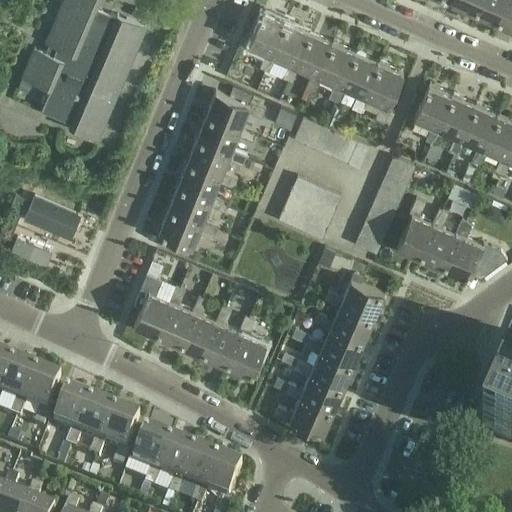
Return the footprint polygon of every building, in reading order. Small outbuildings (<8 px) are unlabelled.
[(32,49),(20,79),(48,90),(39,112),(68,125),(67,128),(93,138),(112,91),(118,93),(140,41),(134,38),(140,25),(116,15),(115,17),(94,9),(98,0),(62,0),(44,43),(48,45),(44,54),(32,49)] [(451,0),(450,2),(475,12),(480,0),(451,0)] [(480,0),(475,12),(498,22),(507,0),(480,0)] [(511,0),(507,0),(498,22),(511,28),(511,0)] [(258,66),(268,70),(275,55),(271,53),(286,20),(262,9),(247,43),(265,51),(258,66)] [(275,55),(268,70),(275,56),(288,62),(282,76),(291,81),(298,66),(298,65),(294,64),(309,30),(286,20),(271,53),(275,55)] [(298,65),(298,66),(311,72),(305,86),(316,91),(323,76),(317,74),(332,40),(309,30),(294,64),(298,65)] [(323,76),(316,91),(322,77),(334,82),(327,96),(337,100),(343,86),(344,85),(340,84),(355,50),(332,40),(317,74),(323,76)] [(344,85),(343,86),(357,92),(351,106),(360,111),(367,96),(367,95),(363,94),(378,61),(355,50),(340,84),(344,85)] [(367,95),(367,96),(380,102),(374,117),(383,121),(390,105),(388,104),(402,71),(378,61),(363,94),(367,95)] [(426,138),(435,142),(442,127),(438,126),(453,93),(429,83),(415,116),(432,123),(426,138)] [(215,89),(205,114),(239,128),(240,124),(241,124),(246,111),(261,116),(265,107),(249,100),(248,103),(215,89)] [(442,127),(435,142),(441,128),(455,134),(449,149),(459,153),(465,138),(461,136),(476,103),(453,93),(438,126),(442,127)] [(465,138),(478,144),(472,159),(481,163),(488,148),(484,146),(499,113),(476,103),(461,136),(465,138)] [(297,111),(279,104),(273,120),(291,128),(297,111)] [(488,148),(481,163),(487,148),(501,154),(495,169),(505,173),(511,158),(507,157),(511,145),(511,118),(499,113),(484,146),(488,148)] [(205,114),(195,137),(229,151),(231,147),(237,134),(251,139),(255,130),(241,124),(240,124),(239,128),(205,114)] [(293,138),(304,142),(313,120),(302,116),(293,138)] [(313,120),(304,142),(315,147),(324,125),(313,120)] [(324,125),(315,147),(326,152),(335,130),(324,125)] [(335,130),(326,152),(337,157),(346,134),(335,130)] [(346,134),(337,157),(348,161),(357,139),(346,134)] [(195,137),(186,161),(220,174),(221,170),(222,171),(227,157),(242,163),(246,153),(231,147),(229,151),(195,137)] [(357,139),(348,161),(359,166),(368,144),(357,139)] [(394,156),(389,167),(411,176),(415,166),(394,156)] [(212,194),(218,181),(232,187),(236,177),(222,171),(221,170),(220,174),(186,161),(177,184),(210,198),(212,194)] [(389,167),(384,177),(406,187),(411,176),(389,167)] [(296,174),(292,185),(313,195),(318,184),(296,174)] [(384,177),(379,188),(401,198),(406,187),(384,177)] [(477,189),(453,179),(447,192),(471,202),(477,189)] [(177,184),(167,208),(201,221),(202,217),(203,218),(208,204),(223,210),(227,200),(212,194),(210,198),(177,184)] [(318,184),(313,195),(335,204),(340,193),(318,184)] [(292,185),(287,196),(308,206),(313,195),(292,185)] [(379,188),(374,199),(396,209),(401,198),(379,188)] [(26,197),(14,193),(6,215),(17,219),(26,197)] [(23,217),(56,231),(66,207),(33,194),(23,217)] [(313,195),(308,206),(330,215),(335,204),(313,195)] [(287,196),(282,207),(304,217),(308,206),(287,196)] [(396,245),(421,256),(435,223),(432,221),(418,215),(425,200),(415,196),(408,212),(411,213),(396,245)] [(374,199),(369,210),(391,220),(396,209),(374,199)] [(308,206),(304,217),(325,226),(330,215),(308,206)] [(435,223),(421,256),(444,266),(458,233),(455,232),(455,231),(441,225),(448,211),(438,206),(432,221),(435,223)] [(304,217),(282,207),(277,218),(299,227),(304,217)] [(158,232),(166,235),(162,246),(187,256),(199,227),(214,233),(218,224),(203,218),(202,217),(201,221),(167,208),(158,232)] [(369,210),(364,221),(386,231),(391,220),(369,210)] [(6,215),(0,229),(0,234),(10,238),(17,219),(6,215)] [(56,231),(23,217),(13,241),(46,254),(56,231)] [(304,217),(299,227),(320,237),(325,226),(304,217)] [(458,233),(444,266),(467,277),(470,271),(480,276),(506,256),(500,248),(483,241),(482,243),(465,235),(471,221),(461,217),(455,231),(455,232),(458,233)] [(364,221),(359,232),(381,242),(386,231),(364,221)] [(381,242),(359,232),(354,243),(376,253),(381,242)] [(139,287),(133,303),(140,307),(133,324),(157,334),(172,301),(168,299),(169,299),(155,293),(161,278),(157,277),(163,264),(151,259),(139,287)] [(324,299),(338,305),(339,305),(340,302),(374,316),(384,292),(351,278),(343,295),(328,289),(324,299)] [(172,301),(157,334),(180,344),(195,311),(191,309),(192,309),(178,303),(184,288),(175,284),(169,299),(168,299),(172,301)] [(195,311),(180,344),(203,354),(218,321),(214,319),(215,319),(201,313),(207,298),(198,294),(192,309),(191,309),(195,311)] [(314,322),(328,329),(329,329),(330,325),(364,339),(374,316),(340,302),(339,305),(338,305),(333,319),(318,312),(314,322)] [(218,321),(203,354),(227,364),(241,331),(237,329),(238,329),(224,323),(230,308),(221,304),(215,319),(214,319),(218,321)] [(241,331),(227,364),(251,374),(265,341),(247,333),(254,318),(244,314),(238,329),(237,329),(241,331)] [(303,346),(318,352),(320,348),(354,362),(364,339),(330,325),(329,329),(328,329),(322,342),(308,335),(303,346)] [(298,359),(294,369),(308,375),(310,371),(343,385),(354,362),(320,348),(318,352),(312,365),(298,359)] [(0,399),(2,393),(0,392),(0,388),(12,358),(0,353),(0,399)] [(0,392),(2,393),(0,399),(0,400),(2,394),(16,399),(10,414),(20,417),(26,402),(22,401),(36,367),(12,358),(0,388),(0,392)] [(26,402),(20,417),(26,403),(40,408),(34,423),(43,427),(49,411),(47,410),(60,377),(36,367),(22,401),(26,402)] [(308,375),(294,369),(308,375),(302,388),(287,382),(283,392),(298,398),(300,394),(333,409),(343,385),(310,371),(308,375)] [(511,373),(507,385),(500,382),(480,429),(511,442),(511,373)] [(67,388),(53,422),(71,429),(66,444),(75,448),(81,433),(78,431),(91,397),(67,388)] [(298,398),(292,411),(277,405),(273,415),(288,421),(290,418),(323,433),(333,409),(300,394),(298,398)] [(81,433),(95,438),(89,453),(99,457),(105,442),(101,440),(114,406),(91,397),(78,431),(81,433)] [(105,442),(118,447),(112,462),(122,466),(129,450),(126,449),(139,416),(114,406),(101,440),(105,442)] [(145,483),(154,487),(160,472),(157,470),(170,436),(145,427),(132,461),(150,468),(145,483)] [(160,472),(154,487),(160,472),(174,477),(168,492),(178,496),(184,481),(180,479),(193,445),(170,436),(157,470),(160,472)] [(184,481),(178,496),(184,481),(197,486),(191,501),(201,505),(207,490),(203,488),(217,454),(193,445),(180,479),(184,481)] [(207,490),(201,505),(207,490),(221,496),(215,511),(218,511),(225,511),(231,499),(229,498),(242,464),(217,454),(203,488),(207,490)] [(0,506),(6,491),(2,489),(8,474),(8,473),(2,488),(0,487),(0,506)] [(6,491),(0,506),(0,511),(24,511),(30,499),(26,498),(28,493),(14,488),(18,477),(8,474),(2,489),(6,491)] [(30,499),(24,511),(52,511),(54,508),(36,501),(42,487),(32,483),(28,493),(26,498),(30,499)] [(74,511),(79,501),(69,497),(63,511),(74,511)]
